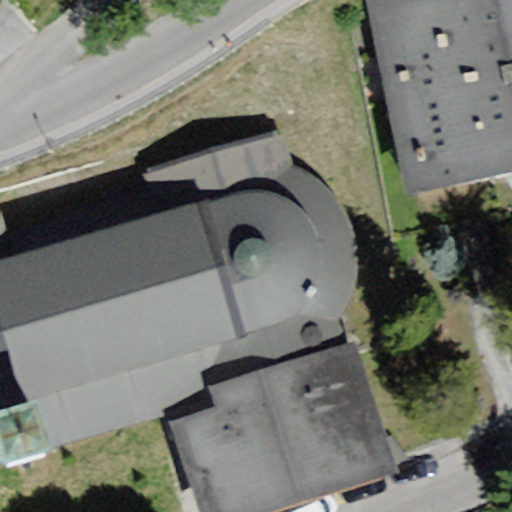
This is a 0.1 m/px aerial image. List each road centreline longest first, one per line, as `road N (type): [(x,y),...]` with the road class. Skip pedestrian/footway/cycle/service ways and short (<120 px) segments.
road 1 (residential): [(13,106),(213,0)]
road 2 (residential): [(117,0),(13,106)]
road 3 (residential): [(406,511),(511,455)]
